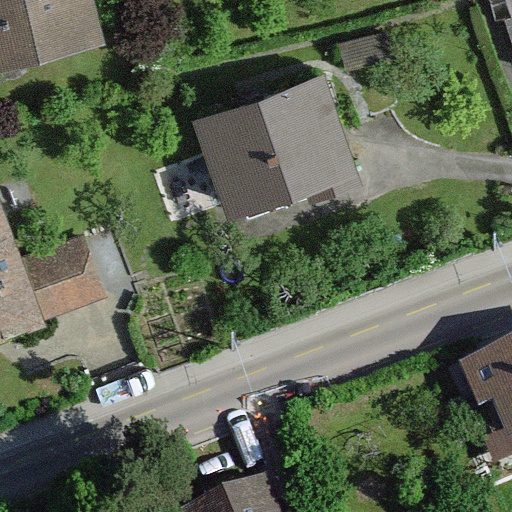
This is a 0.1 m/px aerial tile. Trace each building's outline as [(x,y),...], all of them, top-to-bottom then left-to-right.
[(110,0),(0,0),(0,51),(116,29),(110,0)] [(331,64),(199,108),(232,207),(365,163),(331,64)] [(0,168),(0,328),(108,285),(83,222),(30,243),(0,168)] [(511,335),(469,354),(491,407),(506,442),(511,439),(511,335)] [(284,511),(264,465),(178,501),(182,511),(284,511)]
